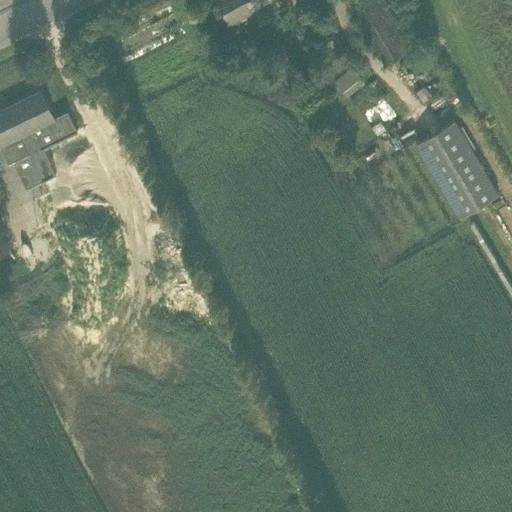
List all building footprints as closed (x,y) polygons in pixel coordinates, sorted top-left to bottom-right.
[(253,7),(266,0),(218,0),(231,22),(254,9),(253,7)] [(359,0),(350,6),(386,65),(413,48),(383,0),(359,0)] [(348,93),(366,80),(353,62),(335,76),(348,93)] [(14,159),(49,232),(85,306),(86,308),(126,391),(109,399),(131,444),(148,436),(180,502),(245,466),(83,126),(77,129),(68,110),(54,117),(41,90),(0,109),(0,142),(1,144),(9,161),(14,159)] [(461,216),(498,193),(454,119),(416,141),(461,216)]
